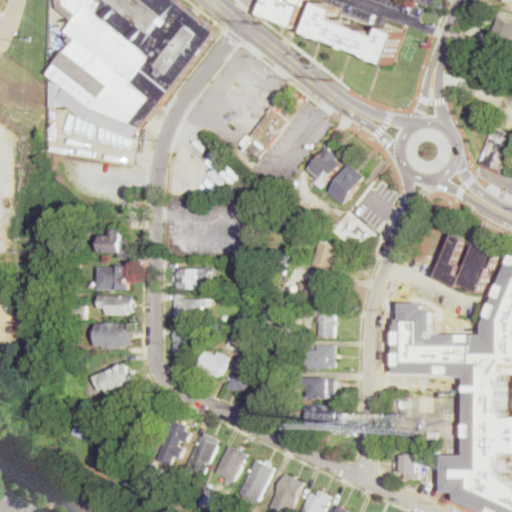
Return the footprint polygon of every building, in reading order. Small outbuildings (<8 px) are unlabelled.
[(178,0),(218,31),(219,32),(218,34),(145,128),(96,108),(52,74),(75,45),(69,40),(74,34),(70,31),(78,21),(60,7),(59,0),(178,0)] [(310,0),(300,28),(264,14),(269,0),(310,0)] [(385,36),(389,26),(407,33),(395,64),(312,32),(324,1),(341,8),(337,18),(385,36)] [(511,19),(511,53),(508,52),(505,62),(485,54),(493,34),(495,35),(502,16),(511,19)] [(291,120),(270,145),(254,132),(274,106),(291,120)] [(511,154),(505,172),(483,163),(497,127),(511,133),(511,154)] [(254,135),(246,145),(242,142),(250,132),(254,135)] [(346,163),(328,189),(318,181),(320,178),(315,175),(317,172),(315,170),(333,146),(344,153),(340,159),(346,163)] [(350,204),(333,191),(354,163),(370,176),(350,204)] [(382,234),(379,237),(378,236),(364,253),(336,230),(353,210),(382,234)] [(339,224),(331,235),(324,230),(332,219),(339,224)] [(128,230),(128,236),(132,236),(132,256),(123,256),(123,252),(106,252),(106,235),(118,235),(118,229),(128,230)] [(469,277),(483,244),(487,245),(486,246),(502,253),(486,291),(466,283),(464,287),(442,277),(460,234),(471,238),(460,264),(466,266),(462,275),(469,277)] [(345,265),(339,263),(337,271),(316,264),(324,240),(345,247),(343,254),(348,255),(345,265)] [(293,254),(288,266),(277,261),(282,249),(293,254)] [(214,268),(213,290),(179,289),(179,260),(180,261),(194,261),(194,267),(214,268)] [(132,289),(105,290),(104,267),(131,266),(132,289)] [(289,267),(288,275),(276,274),(277,266),(289,267)] [(511,511),(490,511),(450,495),(449,454),(471,454),(471,372),(401,372),(403,301),(441,302),(441,333),(490,334),(511,276),(511,511)] [(341,284),(340,305),(308,304),(308,301),(303,300),(304,282),(341,284)] [(209,297),(209,305),(206,305),(206,320),(182,320),(183,317),(182,317),(181,316),(178,316),(178,293),(187,293),(187,297),(209,297)] [(138,312),(133,312),(133,315),(111,314),(112,308),(104,308),(105,294),(139,296),(138,312)] [(281,307),(266,307),(266,294),(281,295),(281,307)] [(90,318),(74,318),(74,304),(90,304),(90,318)] [(341,321),(341,325),(339,325),(338,336),(323,336),(323,313),(339,313),(339,321),(341,321)] [(393,324),(393,316),(379,315),(378,351),(393,352),(394,331),(400,331),(400,325),(393,324)] [(231,320),(235,325),(216,340),(211,331),(220,323),(225,324),(231,320)] [(131,323),(131,326),(136,326),(136,344),(130,344),(130,346),(121,346),(121,349),(110,349),(110,344),(102,344),(102,323),(131,323)] [(189,355),(178,355),(178,329),(183,329),(183,325),(200,325),(200,346),(194,346),(194,350),(189,355)] [(339,367),(334,367),(334,368),(299,368),(299,358),(302,358),(302,349),(320,349),(320,345),(339,345),(339,367)] [(210,351),(219,356),(222,351),(234,358),(224,377),(217,374),(216,376),(211,373),(212,372),(201,366),(210,351)] [(258,362),(256,366),(260,368),(249,391),(243,388),(241,392),(232,387),(243,364),(246,366),(248,362),(252,364),(253,360),(258,362)] [(129,362),(133,369),(135,368),(143,384),(133,389),(131,385),(112,394),(109,388),(105,390),(99,376),(129,362)] [(452,381),(451,372),(428,373),(428,381),(452,381)] [(338,398),(314,397),(315,387),(308,386),(308,378),(339,378),(338,398)] [(164,410),(161,414),(163,415),(152,434),(146,431),(143,437),(132,431),(146,406),(149,407),(151,403),(164,410)] [(308,426),(308,406),(347,405),(347,426),(308,426)] [(195,432),(191,443),(185,440),(176,464),(162,458),(174,429),(168,427),(173,413),(180,416),(178,420),(192,426),(190,430),(195,432)] [(96,429),(91,440),(76,433),(82,421),(96,429)] [(206,476),(190,467),(204,440),(197,437),(203,426),(210,430),(209,433),(223,440),(221,444),(222,445),(206,476)] [(252,454),(239,481),(221,472),(234,445),(252,454)] [(444,452),(444,467),(433,466),(432,469),(424,468),(424,474),(422,474),(421,479),(408,478),(408,455),(425,455),(425,451),(444,452)] [(149,459),(142,470),(137,467),(144,455),(149,459)] [(277,468),(262,501),(245,493),(260,460),(277,468)] [(160,465),(156,475),(150,472),(154,462),(160,465)] [(295,511),(286,511),(274,506),(289,474),(310,483),(295,511)] [(209,486),(202,504),(198,502),(199,497),(201,498),(206,485),(209,486)] [(336,495),(328,511),(306,511),(314,492),(320,495),(323,489),(336,495)] [(225,500),(220,511),(204,503),(209,492),(225,500)]
